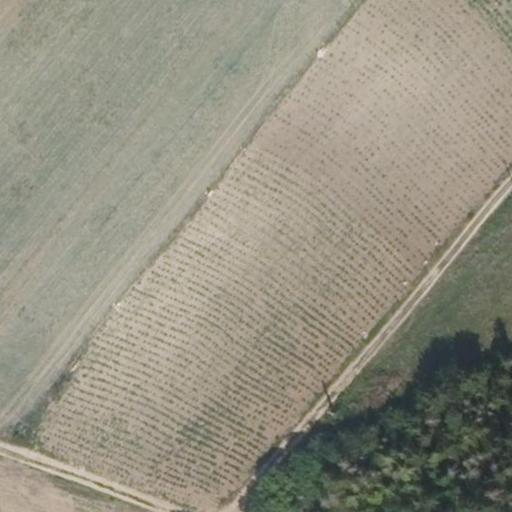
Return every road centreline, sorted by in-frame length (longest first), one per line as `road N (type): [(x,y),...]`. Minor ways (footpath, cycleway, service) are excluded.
road 1 (track): [(511,180),(248,511)]
road 2 (track): [(0,449),(173,511)]
